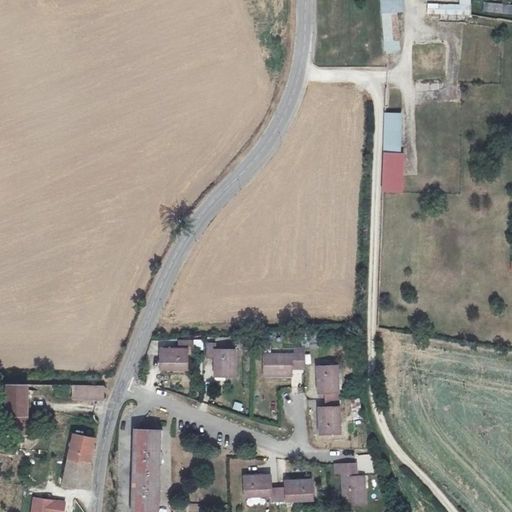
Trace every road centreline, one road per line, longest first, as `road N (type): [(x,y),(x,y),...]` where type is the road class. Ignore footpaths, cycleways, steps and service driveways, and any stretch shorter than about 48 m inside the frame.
road 1 (track): [(453,511),(379,419),(370,326),(378,83),(301,71)]
road 2 (tertiary): [(120,388),(186,237),(265,147),(288,106),(301,71),(306,0)]
road 3 (residential): [(120,388),(299,452)]
road 4 (tertiary): [(96,511),(120,388)]
